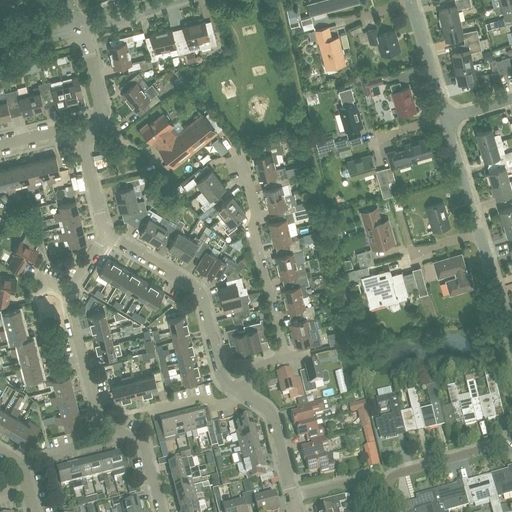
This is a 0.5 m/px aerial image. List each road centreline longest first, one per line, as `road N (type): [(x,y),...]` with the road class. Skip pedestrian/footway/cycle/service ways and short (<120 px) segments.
road 1 (residential): [(161,511),(144,448),(96,412),(68,294)]
road 2 (residential): [(241,392),(221,376),(194,286),(104,233)]
road 3 (residential): [(285,359),(255,233),(258,213),(238,159)]
road 4 (residential): [(387,481),(511,441)]
road 5 (residential): [(293,497),(271,416),(241,392)]
road 6 (residential): [(445,118),(410,3)]
